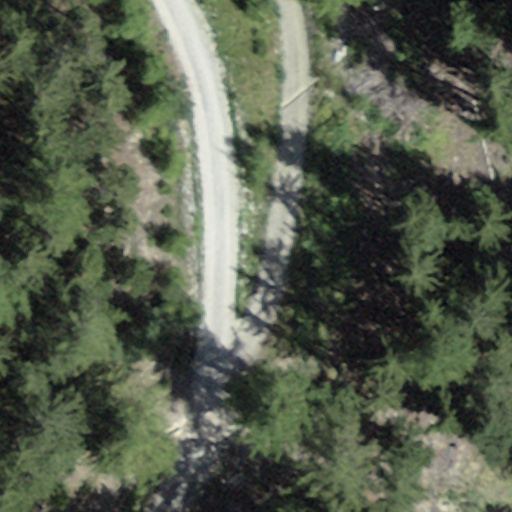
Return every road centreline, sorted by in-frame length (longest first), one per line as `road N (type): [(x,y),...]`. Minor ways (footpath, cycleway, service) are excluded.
road 1 (track): [(298,0),(305,97),(281,257),(202,413)]
road 2 (track): [(158,0),(197,59),(226,127),(224,304),(202,413)]
road 3 (track): [(202,413),(114,511)]
